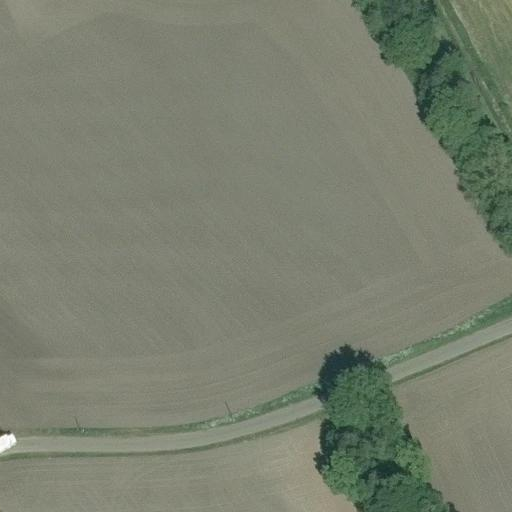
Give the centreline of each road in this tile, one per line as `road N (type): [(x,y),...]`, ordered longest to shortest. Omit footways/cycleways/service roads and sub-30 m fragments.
road 1 (unclassified): [(0,448),(231,430),(305,410),(511,326)]
road 2 (unclassified): [(424,0),(511,158)]
